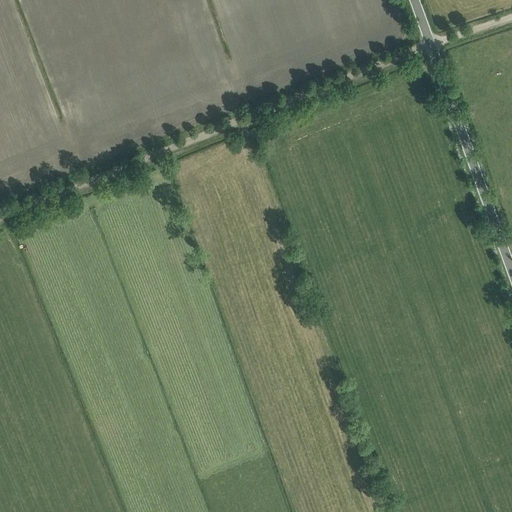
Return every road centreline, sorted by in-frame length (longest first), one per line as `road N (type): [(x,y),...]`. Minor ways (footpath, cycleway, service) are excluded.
road 1 (track): [(0,217),(511,17)]
road 2 (unclassified): [(511,281),(414,0)]
